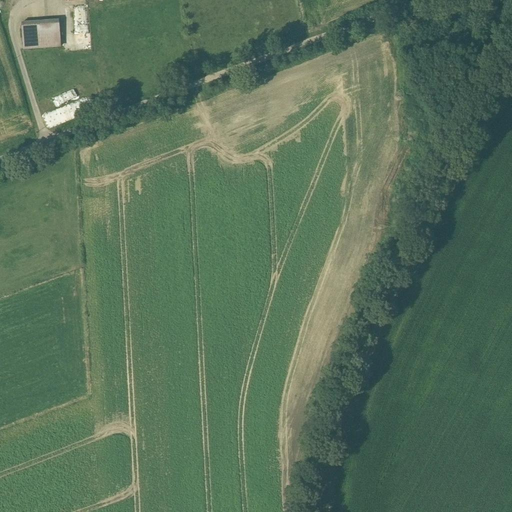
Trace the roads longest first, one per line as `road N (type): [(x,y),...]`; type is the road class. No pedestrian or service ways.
road 1 (unclassified): [(309,511),(307,485),(324,425),(403,229),(511,41)]
road 2 (unclassified): [(0,154),(419,0)]
